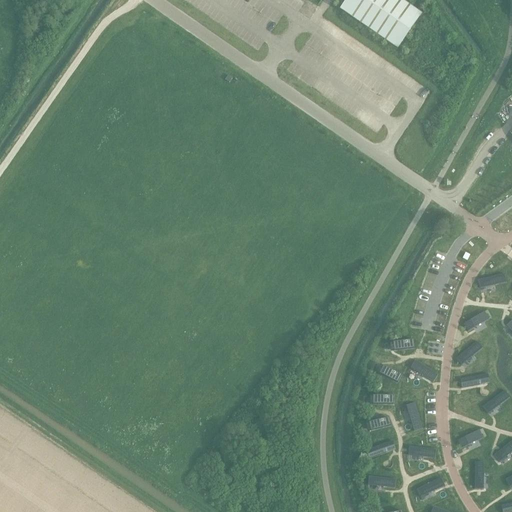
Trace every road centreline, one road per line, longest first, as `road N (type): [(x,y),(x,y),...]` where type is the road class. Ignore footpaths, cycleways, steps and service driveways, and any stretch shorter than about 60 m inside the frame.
road 1 (unclassified): [(154,0),(430,192)]
road 2 (unknown): [(447,163),(511,56)]
